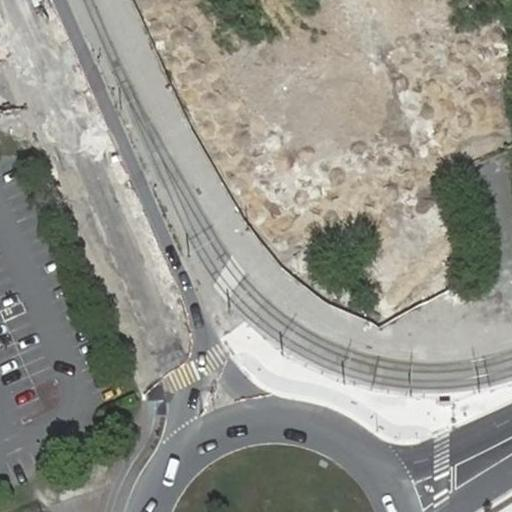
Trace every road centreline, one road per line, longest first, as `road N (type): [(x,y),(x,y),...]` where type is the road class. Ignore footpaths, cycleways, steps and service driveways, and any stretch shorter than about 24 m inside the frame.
road 1 (secondary): [(282,418),(214,356),(54,0)]
road 2 (secondary): [(51,79),(180,378),(184,426),(175,464)]
road 3 (secondary): [(511,419),(428,458),(374,462)]
